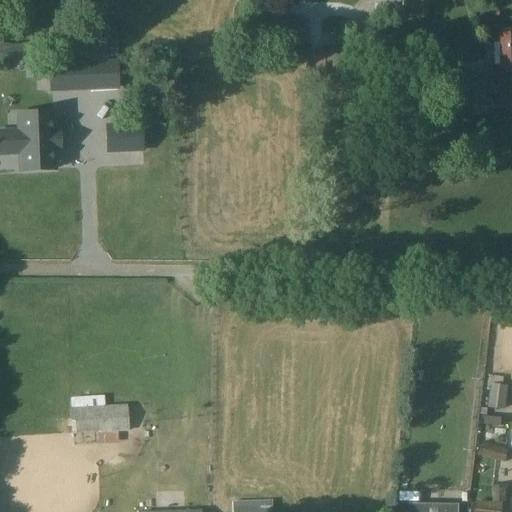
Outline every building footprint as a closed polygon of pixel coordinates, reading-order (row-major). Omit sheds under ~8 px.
[(402,18),(400,18),(400,29),(422,29),(421,15),(402,15),(402,18)] [(298,18),(253,17),(253,48),(298,49),(298,18)] [(114,30),(64,32),(65,58),(115,56),(114,30)] [(511,30),(491,32),(492,74),(476,74),(476,90),(477,90),(477,96),(493,95),(493,108),(509,107),(508,75),(511,74),(511,30)] [(0,61),(11,62),(11,49),(0,48),(0,61)] [(366,49),(323,50),(323,53),(308,53),(309,96),(367,95),(366,49)] [(116,65),(50,68),(51,90),(117,88),(116,65)] [(0,133),(0,155),(26,155),(26,171),(23,171),(23,172),(54,170),(53,153),(57,153),(56,131),(52,131),(51,114),(20,116),(21,132),(0,133)] [(141,139),(129,140),(129,152),(142,151),(141,139)] [(506,291),(498,290),(495,311),(503,312),(506,291)] [(503,386),(490,385),(487,409),(500,411),(503,386)] [(416,403),(414,412),(433,417),(435,409),(416,403)] [(70,436),(128,432),(126,406),(69,409),(70,436)] [(479,443),(476,457),(504,464),(507,450),(479,443)] [(503,502),(502,486),(491,486),(491,502),(495,502),(495,505),(474,503),(472,511),(498,511),(499,506),(498,505),(498,502),(503,502)] [(231,511),(270,511),(270,501),(231,503),(231,511)]
